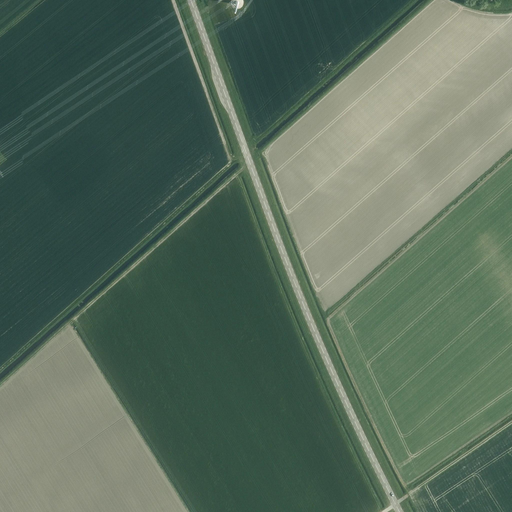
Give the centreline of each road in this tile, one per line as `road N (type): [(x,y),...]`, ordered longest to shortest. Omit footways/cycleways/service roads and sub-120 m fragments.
road 1 (primary): [(399,511),(300,297),(190,0)]
road 2 (track): [(395,504),(511,422)]
